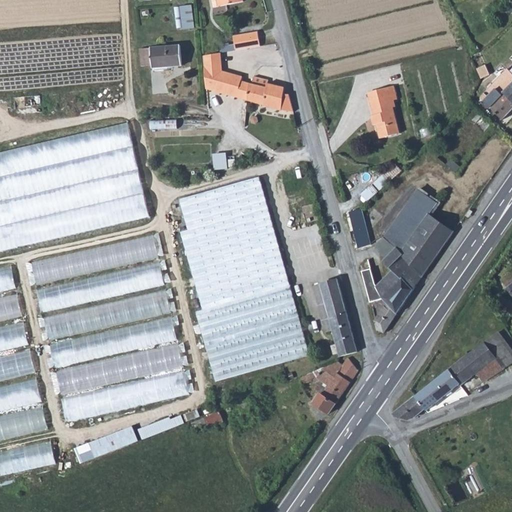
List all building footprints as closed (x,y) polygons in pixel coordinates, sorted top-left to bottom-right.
[(178,6),(179,28),(196,28),(195,5),(178,6)] [(262,33),(238,36),(239,46),(264,42),(262,33)] [(176,41),(147,44),(149,61),(178,58),(176,41)] [(239,48),(231,49),(232,56),(241,55),(239,48)] [(218,89),(230,92),(234,77),(236,72),(216,66),(211,66),(209,59),(214,58),(213,51),(197,53),(200,83),(215,88),(215,86),(219,87),(218,89)] [(511,71),(506,65),(499,72),(502,75),(497,80),(494,77),(480,91),(504,114),(511,105),(511,71)] [(266,76),(248,72),(246,80),(243,80),(240,95),(271,105),(280,106),(286,106),(293,106),(293,105),(289,90),(284,89),(282,88),(283,84),(266,79),(266,76)] [(230,92),(240,95),(243,80),(234,77),(230,92)] [(394,82),(372,88),(374,97),(371,98),(373,107),(377,107),(378,111),(373,113),(376,124),(378,124),(381,134),(400,129),(394,104),(396,103),(394,96),(397,95),(394,82)] [(153,120),(153,129),(179,129),(179,120),(153,120)] [(0,249),(151,223),(134,127),(0,150),(0,249)] [(395,162),(383,174),(390,181),(403,169),(395,162)] [(287,268),(258,174),(244,178),(273,273),(287,268)] [(244,178),(180,198),(232,370),(296,351),(273,273),(244,178)] [(443,198),(424,184),(422,186),(442,200),(443,198)] [(422,186),(400,217),(419,231),(434,211),(442,200),(422,186)] [(373,241),(363,206),(351,209),(361,244),(373,241)] [(434,211),(419,231),(409,245),(405,242),(399,251),(426,271),(455,228),(434,211)] [(419,231),(400,217),(389,231),(399,239),(405,242),(409,245),(419,231)] [(151,235),(31,261),(36,285),(156,259),(151,235)] [(426,271),(399,251),(394,258),(402,269),(387,281),(384,283),(392,295),(401,309),(426,271)] [(373,252),(364,255),(361,255),(367,280),(380,276),(373,252)] [(157,261),(37,288),(43,315),(163,289),(157,261)] [(0,293),(16,290),(10,265),(0,267),(0,293)] [(311,347),(287,268),(273,273),(296,351),(311,347)] [(339,271),(321,276),(324,287),(342,282),(339,271)] [(342,282),(324,287),(321,276),(319,273),(313,275),(327,321),(334,320),(343,349),(343,347),(359,343),(342,282)] [(165,293),(44,319),(49,342),(170,316),(165,293)] [(0,324),(23,320),(17,294),(0,297),(0,324)] [(391,300),(377,316),(380,329),(385,331),(401,309),(392,295),(389,297),(391,300)] [(170,318),(49,344),(54,368),(175,342),(170,318)] [(23,324),(0,328),(0,353),(28,347),(23,324)] [(511,341),(501,327),(415,395),(424,409),(426,410),(480,372),(486,379),(511,359),(511,341)] [(176,345),(55,371),(59,393),(181,367),(176,345)] [(0,380),(34,373),(29,349),(0,355),(0,380)] [(340,357),(302,373),(300,374),(302,377),(320,370),(328,376),(322,385),(320,384),(312,395),(328,406),(336,396),(360,360),(352,354),(346,361),(340,357)] [(182,371),(60,398),(65,421),(187,395),(182,371)] [(0,410),(40,401),(35,377),(0,385),(0,410)] [(415,395),(397,409),(406,422),(424,409),(415,395)] [(0,438),(46,428),(41,403),(0,412),(0,438)] [(210,426),(225,421),(222,412),(207,417),(210,426)] [(140,429),(144,439),(187,423),(183,413),(140,429)] [(136,426),(77,447),(83,462),(141,442),(136,426)] [(423,430),(413,434),(410,441),(416,452),(430,444),(423,430)] [(47,439),(0,448),(0,473),(53,462),(47,439)]
